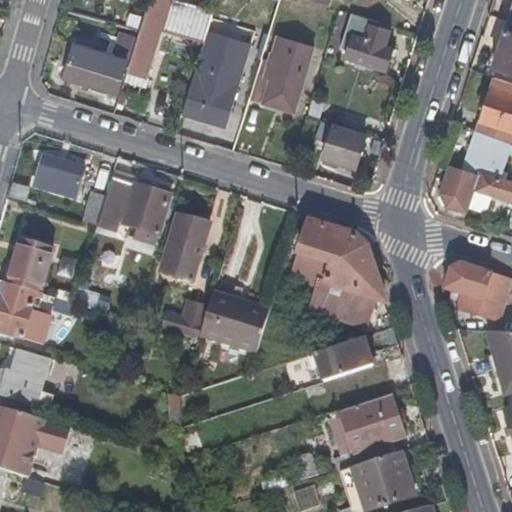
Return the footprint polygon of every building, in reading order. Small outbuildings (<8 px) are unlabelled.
[(143,79),(160,26),(164,28),(203,41),(213,12),(176,0),(148,0),(126,73),(143,79)] [(273,26),(280,0),(263,0),(257,20),(273,26)] [(373,13),(377,0),(351,0),(350,5),(373,13)] [(392,50),(386,48),(391,33),(378,28),(380,23),(353,15),(339,56),(385,72),(392,50)] [(147,80),(164,28),(160,26),(143,79),(147,80)] [(511,72),(511,31),(505,29),(494,66),(511,72)] [(127,61),(134,38),(120,33),(115,49),(113,49),(111,56),(125,61),(127,61)] [(115,94),(125,61),(111,56),(73,43),(63,77),(81,83),(89,85),(115,94)] [(292,111),(309,60),(275,49),(266,76),(270,77),(262,102),(292,111)] [(262,102),(270,77),(266,76),(258,74),(250,97),(262,102)] [(511,83),(494,77),(476,132),(511,144),(511,83)] [(236,94),(239,86),(219,80),(217,88),(236,94)] [(225,128),(236,94),(217,88),(193,81),(182,114),(225,128)] [(140,114),(145,100),(120,92),(116,106),(140,114)] [(326,147),(333,125),(321,121),(315,143),(326,147)] [(354,168),(364,137),(364,135),(333,125),(326,147),(322,157),(354,168)] [(511,196),(511,183),(500,179),(505,166),(488,160),(464,152),(459,163),(457,162),(454,169),(449,167),(441,194),(447,205),(463,210),(471,187),(511,200),(511,196)] [(74,197),(83,169),(43,156),(35,185),(74,197)] [(157,235),(169,196),(111,178),(105,197),(99,218),(124,225),(144,232),(151,234),(157,235)] [(99,218),(105,197),(91,193),(82,222),(96,227),(99,218)] [(182,238),(188,217),(178,214),(172,234),(182,238)] [(192,280),(209,224),(188,217),(182,238),(172,234),(163,263),(168,265),(164,275),(170,277),(172,275),(192,280)] [(384,303),(365,243),(356,237),(306,221),(291,272),(316,281),(326,283),(351,292),(373,299),(384,303)] [(39,294),(53,249),(19,239),(5,284),(39,294)] [(498,321),(506,292),(510,280),(461,264),(450,269),(443,290),(459,295),(455,308),(498,321)] [(27,326),(33,306),(39,309),(41,301),(45,302),(48,297),(39,294),(5,284),(0,282),(0,297),(1,298),(0,300),(0,332),(23,339),(24,334),(27,326)] [(364,326),(373,299),(351,292),(346,304),(327,298),(322,312),(364,326)] [(255,357),(269,312),(213,293),(199,338),(255,357)] [(70,317),(74,304),(72,304),(55,299),(51,312),(70,317)] [(160,329),(164,318),(166,311),(141,304),(135,321),(160,329)] [(179,334),(182,323),(164,318),(160,329),(179,334)] [(511,396),(511,334),(487,333),(495,358),(501,377),(507,397),(511,396)] [(188,342),(189,337),(179,334),(177,339),(188,342)] [(374,365),(366,338),(315,354),(323,382),(330,380),(374,365)] [(0,406),(30,415),(48,359),(17,350),(10,372),(5,371),(0,389),(0,393),(3,395),(0,403),(0,406)] [(501,377),(495,358),(489,359),(494,378),(501,377)] [(388,384),(382,363),(374,365),(330,380),(333,387),(339,386),(341,395),(356,390),(360,393),(388,384)] [(181,428),(181,397),(170,394),(169,426),(181,428)] [(391,441),(405,436),(401,424),(405,422),(401,408),(397,410),(393,398),(338,415),(350,454),(358,452),(362,464),(396,453),(391,441)] [(27,478),(36,446),(62,454),(70,427),(30,415),(0,406),(0,470),(7,473),(23,477),(27,478)] [(196,435),(197,423),(181,428),(181,440),(196,435)] [(368,511),(414,497),(407,473),(400,451),(396,453),(362,464),(351,468),(364,511),(368,511)] [(317,475),(311,456),(291,461),(298,482),(317,475)] [(422,495),(414,470),(407,473),(414,497),(422,495)] [(33,490),(36,481),(27,478),(23,477),(21,486),(33,490)] [(41,492),(44,483),(36,481),(33,490),(41,492)]
